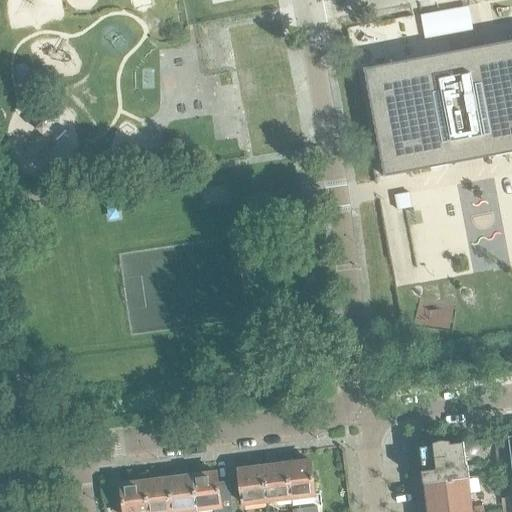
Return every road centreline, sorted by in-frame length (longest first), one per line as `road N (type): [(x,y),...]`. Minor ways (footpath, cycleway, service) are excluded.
road 1 (residential): [(350,411),(361,380),(303,10)]
road 2 (residential): [(78,449),(350,411)]
road 3 (residential): [(372,429),(387,418),(511,400)]
